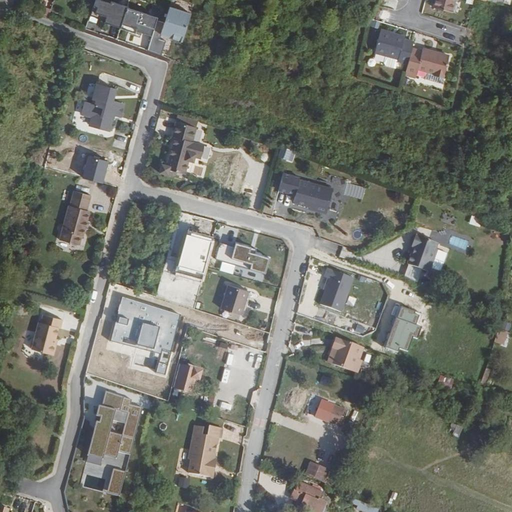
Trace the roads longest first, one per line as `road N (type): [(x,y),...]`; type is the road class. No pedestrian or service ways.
road 1 (residential): [(244,511),(259,420),(307,243),(131,187)]
road 2 (residential): [(57,494),(79,418),(79,374),(131,187)]
road 3 (residential): [(131,187),(157,73),(81,40)]
road 4 (unknown): [(294,234),(413,272)]
